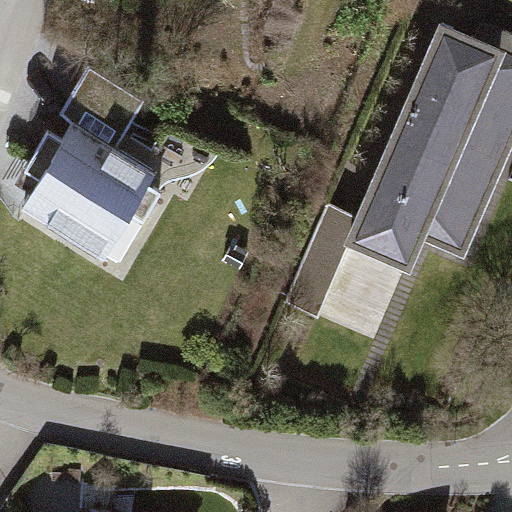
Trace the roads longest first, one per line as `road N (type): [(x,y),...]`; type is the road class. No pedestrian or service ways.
road 1 (residential): [(309,463),(53,408),(0,385)]
road 2 (residential): [(511,460),(309,463)]
